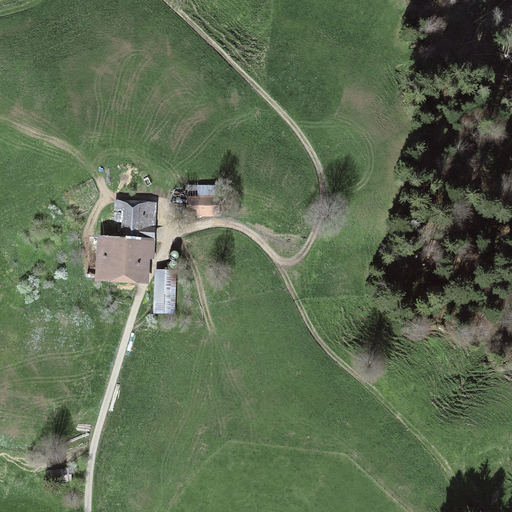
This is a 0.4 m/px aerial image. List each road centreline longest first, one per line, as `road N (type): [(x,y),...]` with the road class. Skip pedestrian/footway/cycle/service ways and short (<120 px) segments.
road 1 (track): [(167,0),(307,144),(322,208),(293,261),(278,262),(230,224),(175,234),(149,273),(123,346),(90,463),(87,511)]
road 2 (track): [(278,262),(318,338),(485,511)]
